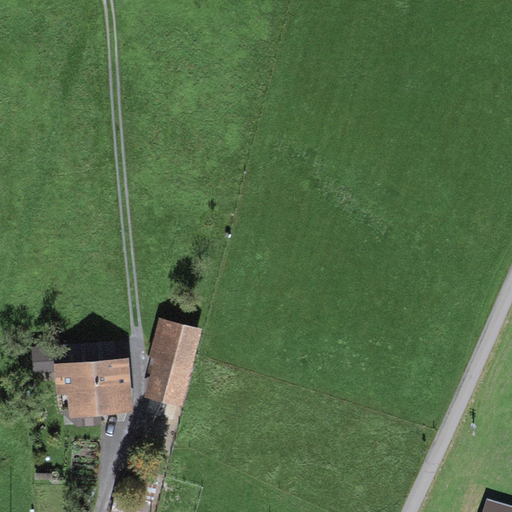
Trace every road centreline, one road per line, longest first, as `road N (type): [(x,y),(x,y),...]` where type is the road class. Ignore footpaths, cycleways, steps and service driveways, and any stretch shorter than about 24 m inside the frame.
road 1 (track): [(108,0),(137,333)]
road 2 (unclassified): [(408,511),(511,282)]
